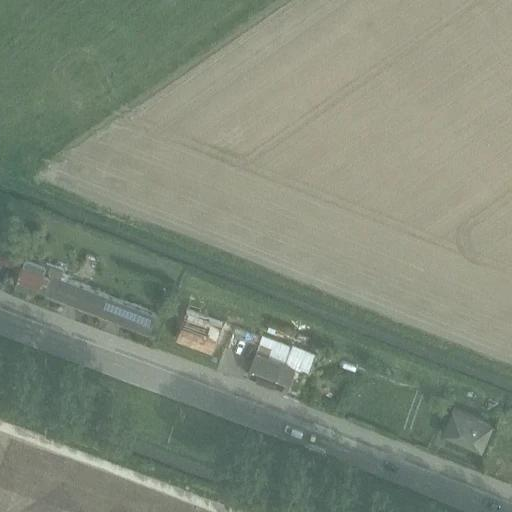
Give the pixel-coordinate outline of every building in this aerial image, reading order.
[(148,334),(155,314),(66,280),(67,276),(61,273),(62,269),(23,254),(12,282),(148,334)] [(214,353),(226,324),(189,309),(177,338),(214,353)] [(247,375),(282,388),(285,390),(294,365),(300,351),(292,348),(262,336),(247,375)] [(293,343),(292,348),(300,351),(294,365),(309,371),(316,352),(293,343)] [(490,423),(451,409),(448,416),(444,415),(442,420),(446,422),(442,434),(481,449),(490,423)]
